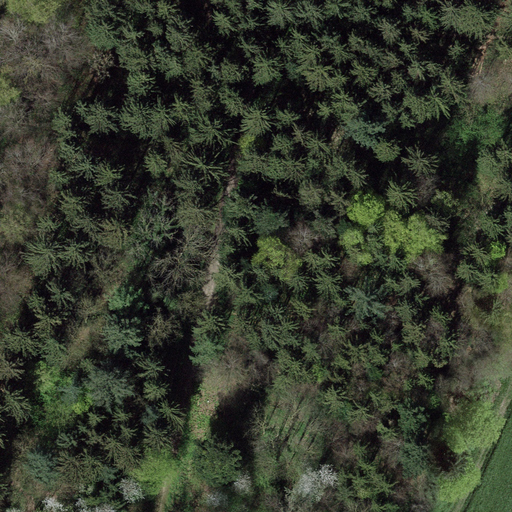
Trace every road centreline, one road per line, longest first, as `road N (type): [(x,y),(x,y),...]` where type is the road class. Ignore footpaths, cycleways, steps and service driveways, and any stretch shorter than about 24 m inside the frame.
road 1 (track): [(162,511),(287,0)]
road 2 (track): [(453,511),(511,381)]
